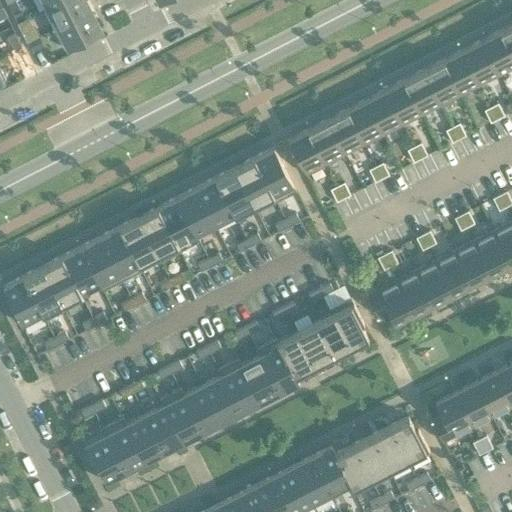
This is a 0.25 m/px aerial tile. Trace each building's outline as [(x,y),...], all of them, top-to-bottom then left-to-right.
[(90,10),(84,0),(61,0),(48,7),(58,26),(90,10)] [(90,10),(58,26),(68,46),(70,45),(71,47),(83,41),(82,39),(100,30),(90,10)] [(511,52),(511,23),(500,30),(511,52)] [(499,74),(511,66),(511,52),(500,30),(481,40),(499,74)] [(479,84),(499,74),(481,40),(462,49),(479,84)] [(460,94),(479,84),(462,49),(443,59),(460,94)] [(441,103),(460,94),(443,59),(423,69),(441,103)] [(422,113),(441,103),(423,69),(404,79),(422,113)] [(402,123),(422,113),(404,79),(385,89),(402,123)] [(383,133),(402,123),(385,89),(366,99),(383,133)] [(364,143),(383,133),(366,99),(346,109),(364,143)] [(497,118),(504,115),(498,103),(491,106),(497,118)] [(490,122),(497,118),(491,106),(484,110),(490,122)] [(345,153),(364,143),(346,109),(327,119),(345,153)] [(325,163),(345,153),(327,119),(308,128),(325,163)] [(459,138),(466,135),(459,122),(452,126),(459,138)] [(452,142),(459,138),(452,126),(445,130),(452,142)] [(288,139),(305,173),(325,163),(308,128),(288,139)] [(420,158),(427,155),(421,142),(414,146),(420,158)] [(273,146),(254,156),(276,201),(296,190),(273,146)] [(413,162),(420,158),(414,146),(407,149),(413,162)] [(254,156),(234,167),(257,211),(276,201),(254,156)] [(382,178),(389,174),(382,162),(375,166),(382,178)] [(375,181),(382,178),(375,166),(369,169),(375,181)] [(234,167),(214,177),(234,214),(253,205),(256,211),(257,211),(234,167)] [(214,177),(196,186),(215,224),(234,214),(214,177)] [(343,198),(350,194),(344,182),(337,185),(343,198)] [(337,201),(343,198),(337,185),(330,189),(337,201)] [(196,186),(176,196),(199,240),(200,240),(197,233),(215,224),(196,186)] [(506,206),(511,203),(511,201),(506,190),(499,194),(506,206)] [(492,197),(499,210),(506,206),(499,194),(492,197)] [(176,196),(158,206),(180,250),(199,240),(176,196)] [(158,206),(138,216),(161,260),(180,250),(158,206)] [(474,222),(468,210),(461,214),(467,226),(474,222)] [(295,213),(285,219),(288,225),(298,220),(295,213)] [(460,229),(467,226),(461,214),(454,217),(460,229)] [(138,216),(118,226),(141,270),(142,269),(139,263),(157,254),(160,260),(161,260),(138,216)] [(285,219),(275,224),(278,230),(288,225),(285,219)] [(511,263),(511,262),(511,219),(493,229),(511,263)] [(118,226),(100,236),(122,280),(141,270),(118,226)] [(492,273),(511,263),(493,229),(474,239),(492,273)] [(436,242),(430,230),(423,233),(429,246),(436,242)] [(257,233),(247,238),(250,244),(260,239),(257,233)] [(422,249),(429,246),(423,233),(416,237),(422,249)] [(100,236),(80,246),(100,283),(103,290),(122,280),(100,236)] [(247,238),(237,243),(240,250),(250,244),(247,238)] [(472,283),(492,273),(474,239),(455,249),(472,283)] [(80,246),(62,255),(81,293),(100,283),(80,246)] [(453,293),(472,283),(455,249),(436,259),(453,293)] [(391,266),(397,262),(391,250),(384,253),(391,266)] [(218,253),(208,259),(211,265),(222,260),(218,253)] [(377,257),(384,269),(391,266),(384,253),(377,257)] [(62,255),(42,265),(65,309),(62,303),(81,293),(62,255)] [(208,259),(198,264),(201,270),(211,265),(208,259)] [(434,303),(453,293),(436,259),(416,269),(434,303)] [(42,265),(22,275),(45,320),(65,309),(42,265)] [(415,313),(434,303),(416,269),(397,278),(415,313)] [(180,273),(170,278),(173,284),(183,279),(180,273)] [(22,275),(3,285),(11,302),(10,302),(21,324),(41,313),(45,320),(22,275)] [(170,278),(160,283),(163,290),(173,284),(170,278)] [(397,278),(367,294),(378,315),(388,310),(394,323),(415,313),(397,278)] [(329,283),(318,288),(322,294),(332,289),(329,283)] [(318,288),(308,293),(312,299),(322,294),(318,288)] [(141,292),(131,297),(135,304),(145,298),(141,292)] [(131,297),(121,303),(125,309),(135,304),(131,297)] [(351,297),(329,308),(349,347),(368,337),(361,324),(364,322),(351,297)] [(292,302),(282,307),(285,313),(296,308),(292,302)] [(282,307),(272,312),(275,318),(285,313),(282,307)] [(331,313),(313,322),(331,356),(349,347),(329,308),(328,308),(331,313)] [(103,312),(93,317),(96,324),(106,319),(103,312)] [(93,317),(82,323),(86,329),(96,324),(93,317)] [(255,321),(245,326),(248,332),(259,327),(255,321)] [(313,322),(295,331),(312,365),(331,356),(313,322)] [(245,326),(235,331),(238,337),(248,332),(245,326)] [(295,331),(278,340),(295,374),(312,365),(295,331)] [(64,332),(54,337),(58,343),(68,338),(64,332)] [(54,337),(44,342),(47,349),(58,343),(54,337)] [(276,338),(256,348),(279,392),(299,382),(295,374),(278,340),(277,340),(276,338)] [(217,341),(206,346),(210,352),(220,347),(217,341)] [(206,346),(196,351),(200,357),(210,352),(206,346)] [(238,357),(237,358),(260,402),(279,392),(256,348),(259,355),(241,364),(238,357)] [(511,360),(511,357),(491,367),(511,405),(511,404),(511,360)] [(237,358),(218,368),(241,412),(260,402),(237,358)] [(178,360),(168,365),(171,372),(181,366),(178,360)] [(168,365),(158,370),(161,377),(171,372),(168,365)] [(492,415),(511,405),(491,367),(472,377),(492,415)] [(220,374),(202,384),(221,422),(241,412),(218,368),(217,368),(220,374)] [(472,425),(492,415),(472,377),(453,387),(472,425)] [(140,380),(130,385),(133,392),(143,386),(140,380)] [(180,387),(179,387),(202,431),(221,422),(202,384),(184,393),(180,387)] [(130,385),(120,390),(123,397),(133,392),(130,385)] [(179,387),(160,397),(183,441),(202,431),(179,387)] [(442,441),(472,425),(453,387),(433,398),(441,414),(432,419),(442,441)] [(163,404),(144,413),(164,451),(183,441),(160,397),(160,398),(163,404)] [(101,399),(91,404),(94,411),(104,406),(101,399)] [(91,404),(81,410),(84,416),(94,411),(91,404)] [(123,416),(122,417),(145,461),(164,451),(144,413),(126,423),(123,416)] [(414,428),(407,415),(388,425),(406,460),(428,449),(417,427),(414,428)] [(122,417),(103,427),(125,471),(145,461),(122,417)] [(406,460),(388,425),(371,435),(387,469),(406,460)] [(103,427),(80,438),(94,466),(97,465),(105,481),(125,471),(103,427)] [(371,435),(351,444),(370,479),(387,469),(371,435)] [(492,447),(486,435),(479,438),(486,451),(492,447)] [(486,451),(479,438),(472,442),(479,454),(486,451)] [(334,453),(350,483),(353,487),(370,479),(351,444),(334,453)] [(330,446),(311,456),(329,493),(350,483),(334,453),(330,446)] [(311,456),(292,465),(311,504),(329,493),(311,456)] [(292,465),(273,476),(290,511),(292,511),(311,504),(292,465)] [(425,472),(415,476),(419,483),(428,479),(425,472)] [(290,511),(273,476),(253,486),(266,511),(290,511)] [(415,476),(405,482),(408,489),(419,483),(415,476)] [(266,511),(253,486),(233,495),(241,511),(266,511)] [(390,490),(378,495),(382,503),(393,497),(390,490)] [(241,511),(233,495),(214,505),(217,511),(241,511)] [(378,495),(368,501),(372,508),(382,503),(378,495)]
